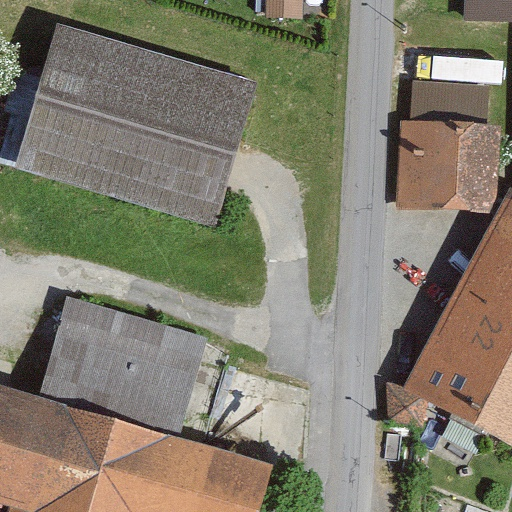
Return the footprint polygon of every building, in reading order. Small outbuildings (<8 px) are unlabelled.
[(304,0),(268,0),(267,15),(303,17),(304,0)] [(511,0),(462,0),(462,23),(511,25),(511,0)] [(264,96),(62,36),(20,178),(222,237),(264,96)] [(503,136),(402,132),(399,218),(499,222),(503,136)] [(511,198),(499,222),(404,406),(511,461),(511,198)] [(69,306),(42,404),(185,443),(212,345),(69,306)] [(42,404),(0,392),(0,511),(275,511),(287,472),(185,443),(42,404)]
